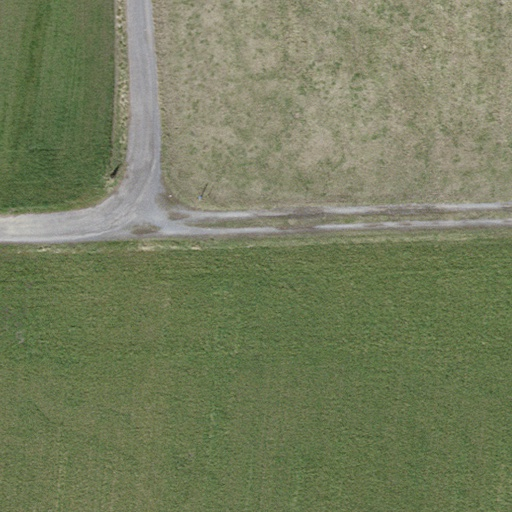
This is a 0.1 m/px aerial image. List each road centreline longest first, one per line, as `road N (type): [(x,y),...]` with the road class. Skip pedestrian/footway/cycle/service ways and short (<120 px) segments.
road 1 (track): [(143,215),(511,214)]
road 2 (track): [(138,0),(143,215)]
road 3 (track): [(0,219),(143,215)]
